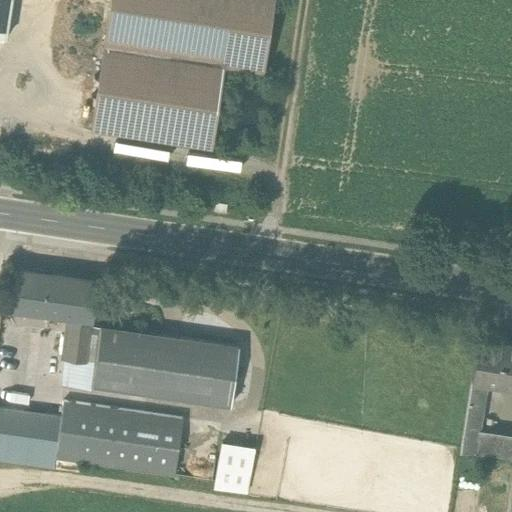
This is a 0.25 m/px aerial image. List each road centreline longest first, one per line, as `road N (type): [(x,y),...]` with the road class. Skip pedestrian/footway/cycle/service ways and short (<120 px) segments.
road 1 (secondary): [(511,290),(0,214)]
road 2 (track): [(307,0),(266,253)]
